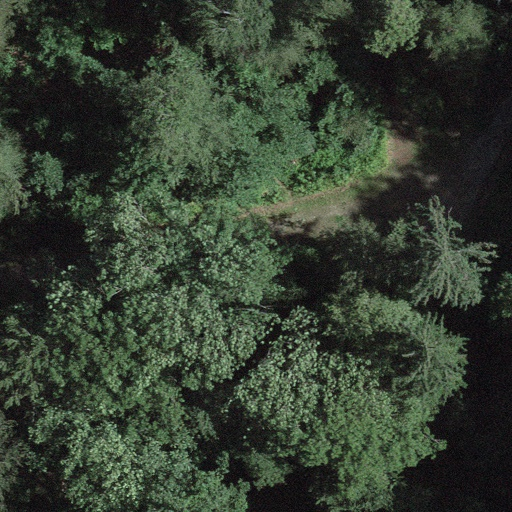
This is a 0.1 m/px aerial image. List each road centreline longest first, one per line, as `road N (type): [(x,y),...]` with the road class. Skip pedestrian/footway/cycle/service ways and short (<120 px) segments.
road 1 (track): [(0,278),(176,257),(450,192)]
road 2 (track): [(377,511),(450,192)]
road 3 (track): [(96,511),(0,412)]
